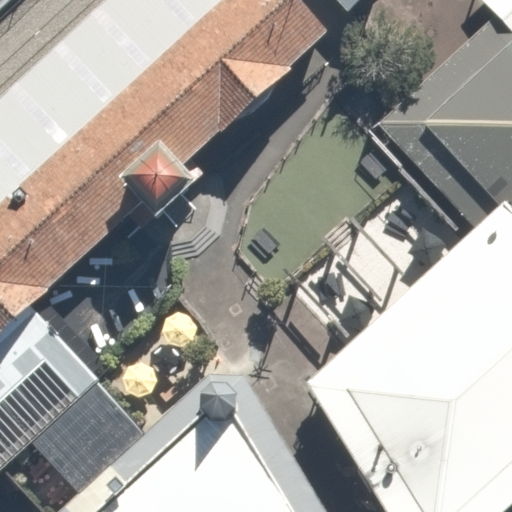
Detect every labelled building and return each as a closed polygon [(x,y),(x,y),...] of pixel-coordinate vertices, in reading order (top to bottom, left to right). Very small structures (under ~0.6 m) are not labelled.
[(0,348),(47,305),(54,299),(52,297),(146,210),(164,229),(185,210),(204,193),(187,175),(225,141),(227,143),(297,79),(294,76),(332,42),(292,0),(234,0),(0,215),(0,348)] [(116,0),(0,107),(0,215),(234,0),(116,0)] [(331,0),(350,21),(373,0),(331,0)] [(511,0),(476,0),(497,22),(511,39),(511,0)] [(381,127),(481,238),(510,212),(511,213),(511,39),(497,22),(381,127)] [(312,394),(385,511),(511,511),(511,213),(510,212),(481,238),(468,250),(355,354),(312,394)] [(0,479),(33,449),(99,388),(113,375),(101,362),(47,305),(0,348),(0,479)] [(294,511),(325,511),(248,383),(236,382),(213,381),(148,440),(82,500),(68,511),(124,511),(215,430),(211,426),(211,411),(224,401),(238,403),(248,413),(248,428),(245,430),(294,511)] [(99,388),(33,449),(82,500),(148,440),(99,388)] [(215,430),(124,511),(294,511),(245,430),(248,428),(248,413),(238,403),(224,401),(211,411),(211,426),(215,430)]
